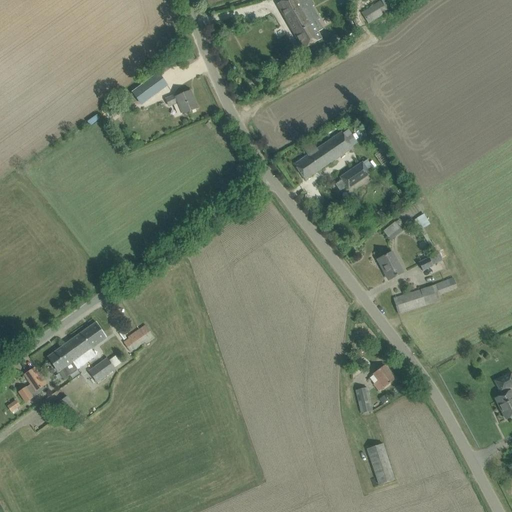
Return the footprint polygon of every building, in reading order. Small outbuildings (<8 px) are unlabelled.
[(284,0),(278,4),(303,49),(312,45),(322,39),(318,33),(324,29),(319,20),(312,7),(314,6),(310,0),(284,0)] [(397,6),(394,2),(397,0),(380,0),(361,13),(368,24),(397,6)] [(148,104),(158,100),(167,96),(161,82),(143,90),(143,91),(137,93),(142,105),(148,103),(148,104)] [(183,114),(188,112),(197,108),(190,91),(177,97),(176,95),(166,99),(169,106),(178,102),(183,114)] [(113,118),(126,110),(119,100),(106,109),(113,118)] [(305,180),(313,175),(353,148),(342,133),(317,149),(312,142),(303,148),(307,156),(295,165),(305,180)] [(348,189),(356,183),(370,174),(362,163),(341,178),(348,189)] [(422,229),(429,223),(422,214),(415,219),(422,229)] [(391,240),(402,232),(402,231),(405,229),(399,220),(384,231),(391,240)] [(388,280),(397,276),(403,273),(392,253),(378,260),(378,261),(379,260),(386,272),(384,273),(388,280)] [(423,271),(433,266),(432,265),(439,262),(436,257),(429,260),(428,258),(419,263),(423,271)] [(399,314),(408,311),(440,300),(438,294),(457,288),(453,279),(434,285),(394,299),(399,314)] [(78,369),(88,362),(96,356),(91,349),(106,338),(96,323),(62,347),(78,369)] [(152,335),(151,334),(146,326),(123,342),(129,351),(152,335)] [(78,369),(62,347),(48,357),(63,379),(78,369)] [(115,370),(114,368),(120,364),(114,356),(109,360),(107,358),(89,372),(90,374),(97,383),(115,370)] [(384,388),(388,385),(396,379),(385,365),(373,374),(374,375),(370,378),(374,384),(379,392),(383,388),(384,388)] [(26,387),(18,392),(26,404),(33,398),(45,390),(47,388),(45,385),(46,384),(40,376),(35,368),(25,375),(30,383),(31,384),(27,387),(26,387)] [(511,392),(510,388),(511,386),(511,372),(495,381),(502,395),(495,399),(506,419),(511,416),(511,392)] [(356,390),(361,414),(372,411),(367,388),(356,390)] [(81,415),(66,395),(58,402),(64,411),(66,410),(73,420),(81,415)] [(384,395),(379,399),(382,404),(388,401),(384,395)] [(16,400),(7,406),(12,413),(17,409),(20,406),(16,400)] [(383,444),(367,449),(379,486),(394,481),(395,480),(383,444)]
